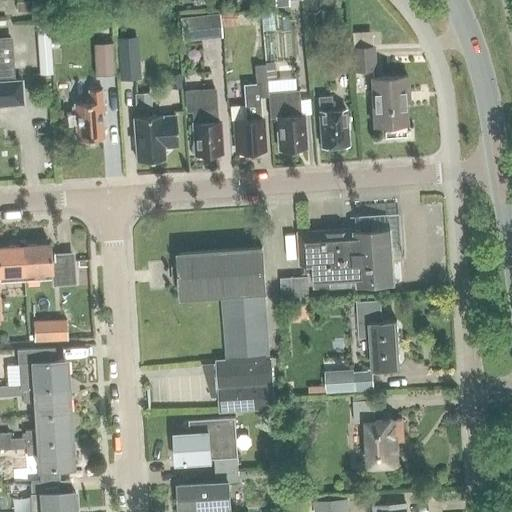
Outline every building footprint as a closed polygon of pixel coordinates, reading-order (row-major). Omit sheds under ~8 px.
[(273,11),(261,13),(262,31),(275,30),(273,11)] [(237,26),(236,12),(219,13),(220,27),(237,26)] [(209,17),(181,19),(183,39),(211,36),(209,17)] [(45,24),(34,24),(37,75),(49,74),(45,24)] [(93,30),(93,41),(109,41),(110,30),(93,30)] [(140,76),(137,36),(118,37),(121,77),(140,76)] [(0,104),(21,103),(20,79),(11,79),(7,38),(0,37),(0,104)] [(109,44),(90,46),(93,76),(112,75),(109,44)] [(372,47),(352,48),(354,71),(374,70),(372,47)] [(267,83),(277,83),(276,62),(274,62),(266,63),(267,83)] [(229,107),(230,120),(235,120),(237,153),(263,152),(261,118),(259,118),(257,93),(267,92),(266,66),(255,67),(256,86),(243,87),(245,106),(229,107)] [(182,89),(181,74),(170,75),(171,89),(182,89)] [(369,79),(371,113),(372,128),(405,125),(403,92),(407,92),(406,76),(369,79)] [(103,138),(101,113),(99,89),(88,89),(88,100),(73,102),(75,140),(103,138)] [(215,90),(185,92),(187,112),(192,111),(193,123),(195,156),(221,155),(219,121),(217,121),(215,90)] [(270,119),(277,119),(280,151),(305,149),(303,115),(301,116),(299,91),(268,93),(270,119)] [(348,146),(346,113),(346,109),(331,110),(330,96),(318,97),(321,148),(333,147),(336,149),(342,149),(343,146),(348,146)] [(174,115),(161,116),(161,115),(132,117),(135,160),(151,159),(151,161),(159,160),(160,158),(163,158),(163,147),(176,146),(174,115)] [(396,283),(391,231),(391,230),(379,231),(378,219),(341,222),(343,235),(328,236),(327,231),(300,234),(302,265),(304,265),(304,274),(314,274),(316,289),(351,286),(350,278),(359,277),(360,286),(396,283)] [(48,244),(22,246),(24,281),(51,279),(55,279),(55,284),(54,284),(54,285),(73,284),(71,257),(54,258),(53,255),(52,255),(53,262),(50,262),(48,244)] [(0,282),(24,281),(22,246),(0,247),(0,282)] [(229,354),(230,362),(230,363),(259,361),(259,360),(255,308),(265,308),(264,292),(266,292),(262,249),(180,255),(181,275),(183,298),(224,295),(228,354),(229,354)] [(308,279),(280,280),(281,303),(309,302),(308,279)] [(360,339),(371,339),(373,371),(399,370),(396,321),(382,322),(381,303),(358,304),(360,339)] [(66,320),(33,321),(34,341),(67,339),(66,320)] [(54,349),(16,352),(17,365),(21,365),(22,386),(7,387),(8,397),(23,396),(23,391),(68,389),(66,362),(55,363),(54,349)] [(259,361),(230,363),(230,362),(218,363),(221,411),(274,407),(270,359),(259,360),(259,361)] [(354,372),(326,375),(327,395),(355,393),(354,372)] [(68,389),(23,391),(23,396),(24,403),(34,402),(35,418),(69,415),(68,389)] [(365,425),(368,467),(397,464),(395,442),(403,442),(401,420),(375,422),(374,402),(352,403),(354,426),(365,425)] [(26,445),(37,444),(71,442),(69,415),(35,418),(36,430),(25,430),(26,440),(26,445)] [(216,473),(240,471),(239,459),(238,459),(237,420),(238,420),(238,419),(191,421),(192,435),(177,436),(178,462),(212,461),(212,460),(216,460),(216,473)] [(0,451),(10,451),(10,441),(10,435),(0,435),(0,451)] [(10,441),(10,451),(26,450),(26,456),(37,455),(38,471),(59,470),(73,469),(71,442),(37,444),(26,445),(26,440),(10,441)] [(282,465),(281,447),(265,448),(266,466),(282,465)] [(59,470),(38,471),(30,471),(31,483),(59,481),(59,470)] [(230,484),(230,485),(240,484),(240,471),(216,473),(217,485),(230,484)] [(30,511),(75,511),(74,493),(60,494),(59,481),(31,483),(31,496),(29,496),(30,511)] [(180,511),(231,511),(230,485),(230,484),(217,485),(179,486),(180,511)] [(316,504),(316,511),(346,511),(346,502),(316,504)]
